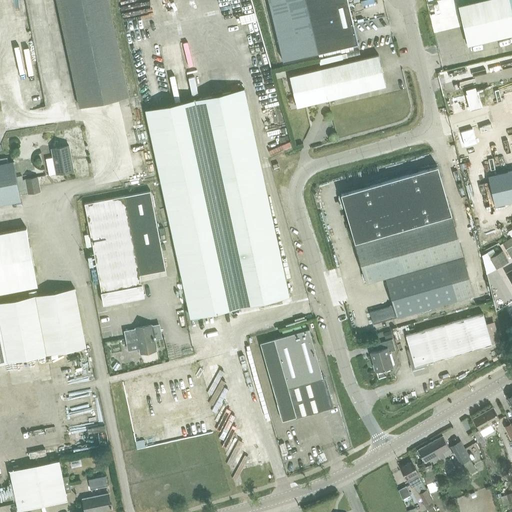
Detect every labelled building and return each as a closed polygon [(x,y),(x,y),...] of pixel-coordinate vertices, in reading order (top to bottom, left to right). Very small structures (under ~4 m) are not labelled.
[(57,0),(80,106),(129,96),(108,0),(57,0)] [(269,0),(284,61),(359,43),(351,10),(377,4),(376,0),(269,0)] [(427,0),(434,32),(455,27),(449,0),(427,0)] [(480,0),(459,5),(468,45),(511,34),(511,11),(509,0),(480,0)] [(297,106),(327,99),(386,85),(379,55),(320,69),(289,76),(297,106)] [(465,88),(469,108),(479,106),(476,86),(465,88)] [(146,109),(191,317),(290,296),(245,88),(146,109)] [(468,129),(456,131),(458,138),(469,136),(468,129)] [(69,145),(62,146),(52,148),(54,157),(47,158),(50,174),(74,169),(69,145)] [(18,180),(15,168),(14,159),(0,162),(0,204),(12,202),(22,200),(20,194),(40,190),(38,177),(18,180)] [(355,241),(451,214),(438,166),(341,194),(355,241)] [(511,170),(488,176),(495,205),(511,201),(511,170)] [(125,195),(85,203),(102,291),(101,291),(104,304),(145,296),(143,283),(142,284),(136,254),(162,250),(150,190),(125,195)] [(356,244),(367,282),(386,277),(394,304),(370,311),(374,324),(398,317),(398,316),(456,300),(475,294),(455,226),(452,216),(356,244)] [(27,228),(0,232),(0,291),(38,285),(27,228)] [(511,258),(511,257),(511,247),(508,240),(503,243),(511,258)] [(491,257),(490,257),(497,268),(509,261),(503,250),(496,254),(495,251),(489,254),(491,257)] [(479,254),(487,271),(495,268),(487,251),(479,254)] [(0,362),(86,346),(75,287),(0,301),(0,362)] [(407,351),(410,360),(413,369),(427,365),(426,362),(492,343),(489,334),(483,313),(464,318),(406,335),(410,350),(407,351)] [(125,331),(128,343),(139,341),(141,353),(157,350),(155,338),(162,337),(159,324),(152,325),(152,324),(136,327),(136,329),(125,331)] [(324,377),(310,328),(261,342),(283,420),(297,416),(289,387),(311,381),(319,400),(322,401),(325,408),(334,404),(323,377),(324,377)] [(395,349),(392,338),(376,343),(376,344),(380,342),(382,348),(371,351),(376,371),(393,366),(389,351),(395,349)] [(493,407),(474,417),(479,426),(480,429),(488,424),(491,422),(494,421),(499,418),(498,415),(493,407)] [(418,449),(423,457),(425,462),(438,454),(441,460),(446,457),(443,452),(450,447),(443,435),(418,449)] [(467,475),(477,470),(460,439),(451,444),(467,475)] [(10,470),(19,509),(68,499),(66,492),(72,491),(68,475),(63,476),(59,460),(10,470)] [(412,461),(401,467),(406,476),(410,484),(412,487),(414,486),(415,489),(419,493),(425,504),(424,505),(427,510),(427,511),(431,511),(435,510),(433,506),(435,505),(426,488),(423,483),(421,478),(417,470),(412,461)] [(423,475),(426,481),(429,488),(440,483),(434,471),(423,475)] [(108,485),(106,475),(89,479),(91,488),(108,485)] [(398,488),(402,497),(411,494),(406,484),(398,488)] [(106,511),(112,510),(113,509),(112,503),(111,503),(109,493),(83,498),(86,511),(97,511),(106,510),(106,511)]
